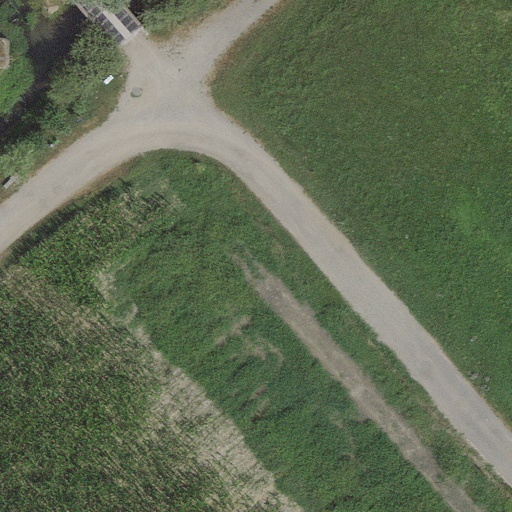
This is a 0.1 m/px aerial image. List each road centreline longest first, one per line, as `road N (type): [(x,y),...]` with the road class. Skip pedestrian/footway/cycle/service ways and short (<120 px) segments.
road 1 (track): [(161,92),(245,161),(511,459)]
road 2 (track): [(161,92),(0,234)]
road 3 (track): [(161,92),(256,0)]
